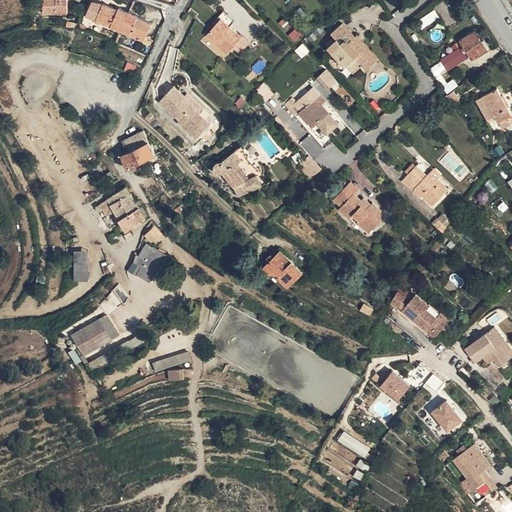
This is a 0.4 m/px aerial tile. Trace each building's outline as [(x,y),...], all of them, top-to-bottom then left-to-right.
[(68,15),(67,0),(42,0),(43,16),(68,15)] [(87,19),(141,43),(144,37),(149,25),(135,19),(136,16),(119,8),(116,11),(105,6),(93,5),(87,19)] [(435,11),(420,19),(424,26),(438,18),(435,11)] [(240,40),(219,21),(205,37),(225,55),(240,40)] [(155,27),(149,25),(144,37),(150,39),(155,27)] [(351,40),(354,38),(342,25),(330,35),(335,41),(326,49),(345,68),(347,66),(353,74),(360,67),(369,59),(351,40)] [(486,50),(473,32),(458,41),(471,60),(486,50)] [(356,36),(354,38),(351,40),(369,59),(360,67),(364,72),(378,60),(356,36)] [(460,47),(440,60),(448,72),(467,58),(460,47)] [(500,92),(489,74),(475,82),(493,115),(506,108),(498,93),(500,92)] [(194,107),(184,98),(174,87),(159,103),(178,121),(177,123),(195,140),(210,126),(198,115),(192,109),(194,107)] [(321,105),(316,98),(313,100),(306,92),(294,103),(300,111),(298,113),(311,128),(328,114),(321,105)] [(187,95),(184,98),(194,107),(192,109),(198,115),(203,111),(187,95)] [(319,95),(316,98),(321,105),(325,102),(319,95)] [(495,131),(500,127),(493,119),(488,123),(495,131)] [(142,133),(122,143),(128,154),(148,143),(142,133)] [(148,143),(128,154),(122,157),(128,170),(154,156),(148,143)] [(301,166),(311,156),(301,146),(291,156),(301,166)] [(242,148),(236,153),(243,160),(241,164),(254,178),(264,173),(256,167),(242,148)] [(243,160),(236,153),(223,164),(218,167),(217,174),(226,175),(242,198),(270,184),(264,173),(254,178),(248,181),(238,169),(241,164),(243,160)] [(254,178),(241,164),(238,169),(248,181),(254,178)] [(405,172),(408,175),(415,168),(412,165),(405,172)] [(410,185),(423,197),(434,207),(449,190),(438,180),(430,173),(427,177),(415,168),(408,175),(407,176),(413,182),(410,185)] [(430,173),(438,180),(442,176),(435,169),(430,173)] [(420,199),(423,197),(410,185),(413,182),(407,176),(402,182),(420,199)] [(351,182),(343,190),(351,198),(354,194),(359,189),(351,182)] [(125,192),(121,184),(96,199),(88,205),(92,212),(96,210),(99,216),(108,211),(119,230),(129,224),(122,212),(133,206),(129,199),(122,203),(118,197),(125,192)] [(351,198),(343,190),(333,200),(341,208),(339,210),(348,220),(353,215),(359,221),(357,224),(369,234),(386,216),(372,202),(370,204),(367,207),(365,205),(367,202),(363,198),(360,200),(354,194),(351,198)] [(129,199),(125,192),(118,197),(122,203),(129,199)] [(139,218),(133,206),(122,212),(129,224),(139,218)] [(353,215),(348,220),(355,226),(357,224),(359,221),(353,215)] [(437,220),(433,225),(443,233),(450,222),(444,216),(439,222),(437,220)] [(151,244),(161,234),(149,222),(139,232),(151,244)] [(147,279),(162,251),(142,241),(135,255),(142,259),(136,272),(147,279)] [(291,276),(300,268),(281,250),(274,258),(268,263),(263,269),(269,275),(272,273),(287,289),(295,280),(291,276)] [(169,255),(162,251),(147,279),(155,283),(169,255)] [(268,263),(274,258),(271,255),(265,260),(268,263)] [(87,256),(73,256),(74,276),(87,276),(87,256)] [(304,272),(300,268),(291,276),(295,280),(304,272)] [(44,271),(36,271),(36,282),(44,281),(44,271)] [(405,298),(397,293),(390,304),(398,308),(405,298)] [(434,339),(446,324),(437,317),(436,319),(425,310),(428,306),(415,296),(402,312),(434,339)] [(368,316),(373,309),(365,303),(359,311),(368,316)] [(437,317),(446,324),(448,322),(439,314),(437,317)] [(80,358),(118,334),(105,315),(67,338),(80,358)] [(500,366),(510,359),(499,346),(506,341),(495,327),(469,347),(476,356),(472,359),(476,363),(484,358),(488,365),(495,359),(500,366)] [(89,375),(146,341),(141,333),(85,367),(89,375)] [(499,346),(510,359),(511,357),(511,349),(506,341),(499,346)] [(465,349),(472,359),(476,356),(469,347),(465,349)] [(155,373),(190,361),(187,352),(151,364),(155,373)] [(168,371),(168,380),(178,380),(178,371),(168,371)] [(409,387),(391,373),(379,388),(397,402),(409,387)] [(445,382),(433,373),(425,384),(437,393),(445,382)] [(447,433),(462,421),(446,402),(432,414),(447,433)] [(364,458),(371,449),(344,431),(337,441),(364,458)] [(474,508),(491,495),(478,476),(483,473),(491,467),(475,445),(453,461),(474,492),(467,496),(474,508)] [(478,476),(491,495),(495,492),(483,473),(478,476)]
